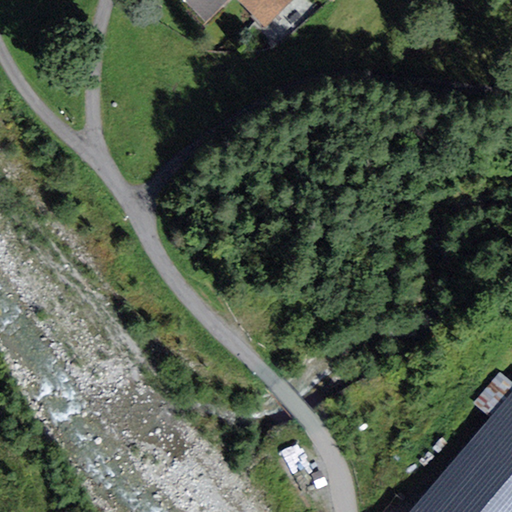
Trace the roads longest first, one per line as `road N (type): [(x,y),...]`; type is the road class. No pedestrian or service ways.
road 1 (residential): [(511,95),(340,79),(266,101),(191,149),(129,205)]
road 2 (residential): [(344,511),(335,463),(311,421),(182,291),(129,205)]
road 3 (residential): [(129,205),(95,151),(91,123),(108,0)]
road 4 (track): [(95,151),(28,97),(0,49)]
